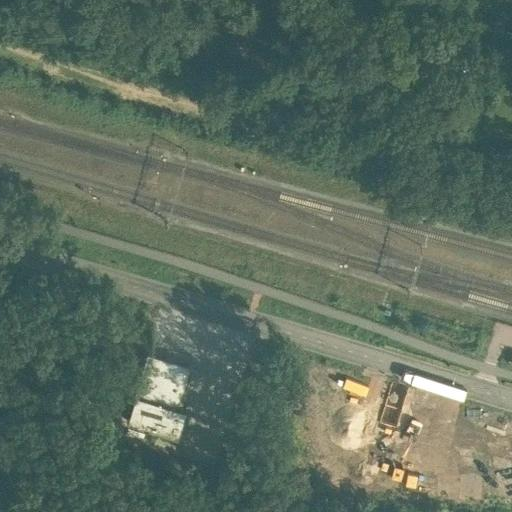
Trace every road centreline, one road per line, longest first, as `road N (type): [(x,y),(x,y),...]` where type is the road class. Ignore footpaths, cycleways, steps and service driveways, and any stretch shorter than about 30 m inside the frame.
road 1 (unknown): [(0,45),(511,193)]
road 2 (secondary): [(336,347),(0,247)]
road 3 (secondary): [(511,482),(342,445),(326,405),(336,347)]
road 4 (secondary): [(511,399),(336,347)]
